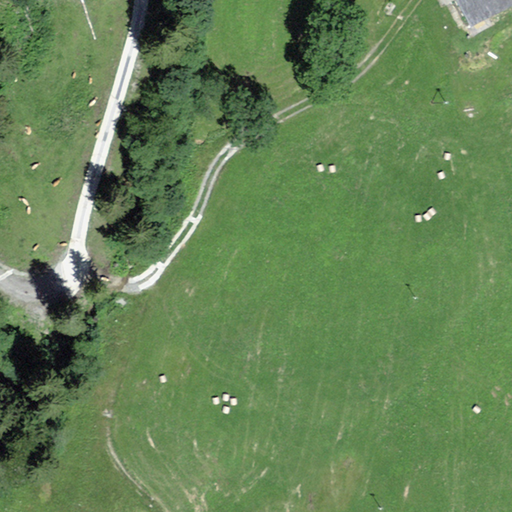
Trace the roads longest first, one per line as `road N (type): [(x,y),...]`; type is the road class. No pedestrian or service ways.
road 1 (track): [(160,511),(117,460),(106,417),(178,242),(241,138),(375,58),(415,0)]
road 2 (track): [(0,287),(41,298),(69,287),(145,0)]
